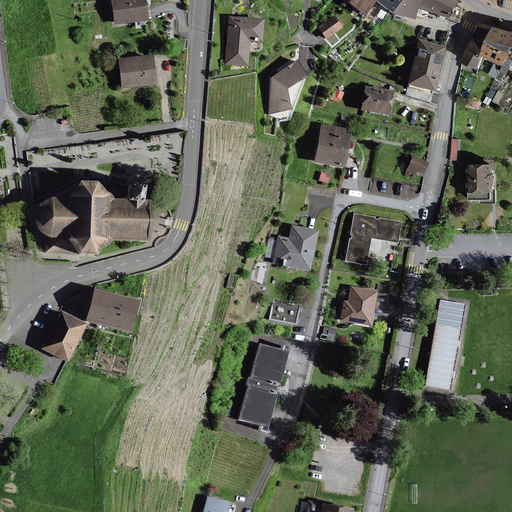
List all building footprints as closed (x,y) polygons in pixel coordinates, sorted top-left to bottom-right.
[(142,0),(110,0),(114,24),(145,21),(142,0)] [(349,0),(346,5),(364,16),(373,3),(374,0),(349,0)] [(389,13),(398,0),(374,0),(373,3),(389,13)] [(416,0),(398,0),(389,13),(410,21),(416,9),(416,0)] [(416,0),(416,9),(445,21),(453,3),(447,0),(416,0)] [(340,28),(332,17),(317,28),(325,39),(340,28)] [(259,42),(261,21),(228,18),(225,64),(246,66),(248,41),(259,42)] [(461,61),(476,67),(481,55),(493,27),(481,24),(461,61)] [(508,57),(511,49),(511,33),(493,27),(481,55),(503,64),(508,57)] [(445,47),(420,41),(409,83),(434,89),(445,47)] [(149,57),(117,61),(121,88),(153,84),(149,57)] [(304,78),(293,62),(268,79),(268,114),(288,110),(283,90),(304,78)] [(373,88),(366,87),(362,109),(390,114),(394,91),(381,89),(381,87),(373,85),(373,88)] [(345,129),(322,125),(315,161),(343,167),(349,136),(344,134),(345,129)] [(426,164),(413,157),(406,170),(413,174),(415,170),(422,173),(426,164)] [(491,174),(491,165),(469,165),(469,198),(480,198),(481,202),(496,202),(495,174),(491,174)] [(97,178),(94,178),(86,178),(80,185),(75,192),(75,196),(71,196),(64,196),(55,195),(54,196),(53,196),(52,196),(50,197),(49,197),(48,198),(47,199),(46,199),(45,200),(44,201),(43,202),(42,203),(41,204),(41,205),(40,206),(40,207),(39,208),(39,210),(38,211),(38,212),(38,213),(38,215),(38,216),(38,217),(38,218),(39,220),(39,221),(39,222),(40,223),(40,224),(41,225),(42,227),(43,228),(44,228),(44,229),(45,230),(46,231),(47,232),(47,253),(62,253),(79,254),(73,237),(78,244),(83,251),(93,251),(95,251),(102,251),(107,244),(112,236),(114,236),(151,238),(152,217),(152,199),(146,198),(146,186),(130,185),(130,198),(118,197),(113,197),(113,191),(108,184),(103,178),(97,178)] [(396,243),(400,224),(353,215),(344,261),(365,265),(369,238),(396,243)] [(316,232),(290,227),(288,240),(277,238),(272,263),(308,270),(316,232)] [(140,298),(98,288),(91,318),(133,328),(140,298)] [(375,292),(349,288),(346,303),(343,302),(339,322),(368,327),(375,292)] [(274,297),(273,300),(268,319),(293,325),(298,306),(289,304),(290,301),(274,297)] [(464,306),(438,301),(423,385),(448,390),(464,306)] [(87,324),(62,311),(44,346),(68,359),(87,324)] [(265,427),(285,353),(256,346),(236,419),(265,427)] [(229,511),(232,502),(209,496),(204,511),(229,511)] [(353,511),(354,508),(310,501),(308,511),(353,511)]
